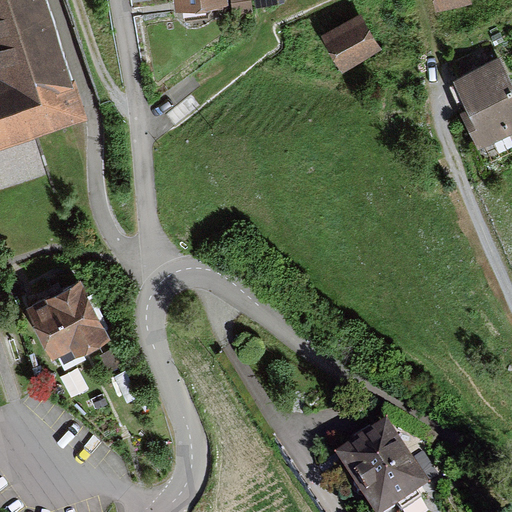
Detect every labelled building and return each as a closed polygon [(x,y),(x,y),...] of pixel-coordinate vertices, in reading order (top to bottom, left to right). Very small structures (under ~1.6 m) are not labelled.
[(0,0),(0,137),(86,113),(43,0),(0,0)] [(377,0),(370,0),(333,19),(350,51),(393,29),(377,0)] [(511,41),(461,62),(490,136),(511,127),(511,41)] [(87,285),(39,309),(62,354),(78,346),(83,355),(114,339),(87,285)] [(386,429),(342,459),(378,511),(384,511),(424,486),(386,429)]
